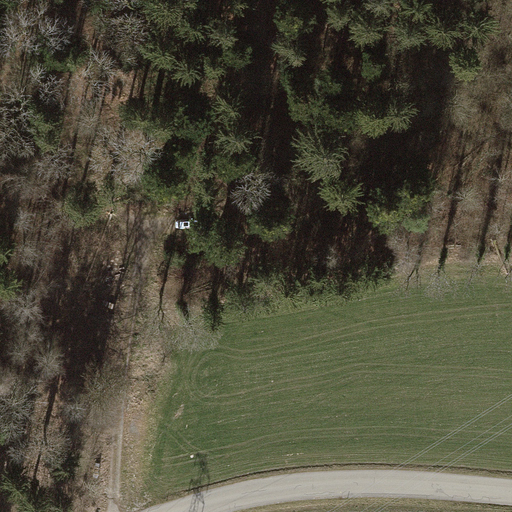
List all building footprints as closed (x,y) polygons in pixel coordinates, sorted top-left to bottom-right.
[(115,223),(84,192),(68,209),(77,217),(79,215),(85,220),(81,224),(91,234),(93,232),(99,239),(115,223)] [(194,199),(168,201),(169,211),(195,210),(194,199)] [(182,301),(142,297),(137,333),(162,336),(177,338),(182,301)] [(171,362),(177,338),(162,336),(155,361),(171,362)] [(156,377),(134,375),(125,497),(148,499),(156,377)] [(97,464),(106,465),(108,420),(87,419),(85,463),(97,464)] [(103,507),(106,465),(97,464),(95,507),(103,507)]
